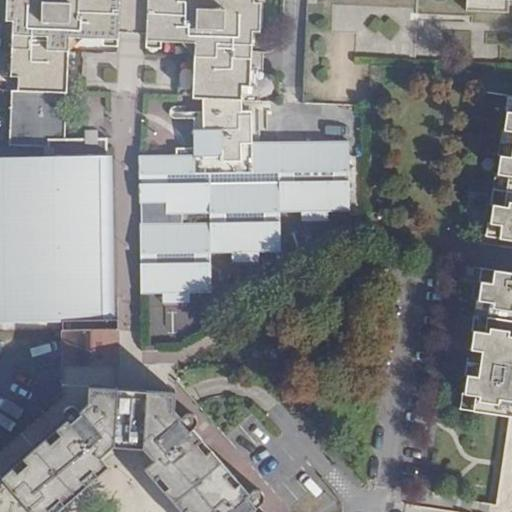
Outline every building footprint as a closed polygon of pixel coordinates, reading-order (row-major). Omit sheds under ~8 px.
[(5,0),(5,22),(10,22),(8,77),(15,77),(15,90),(71,90),(68,39),(116,41),(116,32),(132,33),(144,33),(144,42),(191,45),(189,100),(199,100),(243,100),(276,104),(277,75),(250,73),(251,33),(256,33),(257,2),(253,2),(252,0),(5,0)] [(511,0),(461,0),(461,13),(504,15),(505,0),(511,0)] [(49,162),(0,161),(0,321),(59,320),(59,333),(119,333),(119,320),(111,320),(112,135),(71,135),(71,90),(15,90),(12,90),(12,105),(7,105),(7,144),(49,145),(49,162)] [(511,95),(508,95),(487,237),(511,241),(511,95)] [(243,110),(243,100),(199,100),(199,133),(195,133),(196,148),(196,161),(177,161),(177,157),(142,158),(143,293),(161,293),(187,293),(213,293),(213,253),(229,253),(259,253),(281,252),(281,213),(302,213),(327,213),(352,212),(351,138),(256,139),(255,110),(243,110)] [(196,161),(196,148),(178,148),(177,157),(177,161),(196,161)] [(328,222),(327,213),(302,213),(303,223),(328,222)] [(259,263),(259,253),(229,253),(229,264),(259,263)] [(461,410),(507,417),(511,417),(511,275),(482,271),(461,410)] [(187,293),(161,293),(161,302),(188,302),(187,293)] [(252,511),(251,510),(259,504),(261,502),(261,498),(259,495),(258,493),(256,492),(254,492),(252,492),(247,495),(236,484),(231,488),(224,480),(229,475),(218,462),(207,450),(202,455),(196,446),(200,441),(190,429),(193,426),(195,424),(195,422),(195,420),(195,418),(193,417),(192,416),(191,415),(189,415),(186,414),(184,416),(181,419),(172,409),(173,394),(163,393),(132,391),(117,390),(89,388),(88,405),(85,408),(81,404),(73,411),(70,409),(67,406),(63,406),(58,409),(58,413),(58,416),(62,421),(50,431),(54,436),(45,444),(42,439),(18,460),(21,465),(13,473),(9,468),(0,474),(0,511),(58,511),(105,470),(97,460),(112,447),(129,449),(141,450),(151,463),(145,469),(155,481),(159,477),(169,488),(164,491),(182,511),(186,507),(190,511),(252,511)]
